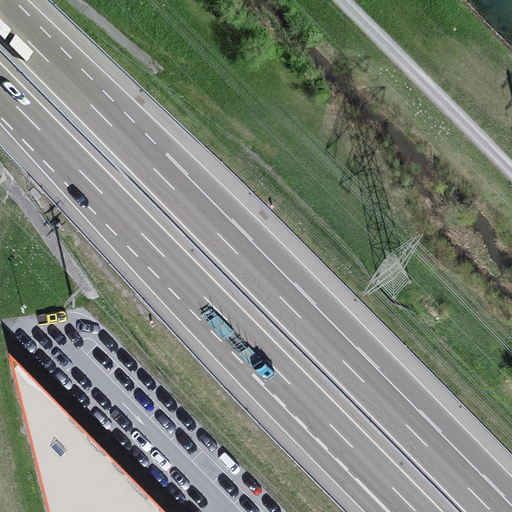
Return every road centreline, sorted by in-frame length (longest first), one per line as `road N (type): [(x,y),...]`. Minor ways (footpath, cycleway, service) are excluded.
road 1 (motorway): [(489,511),(0,9)]
road 2 (motorway): [(0,87),(378,475)]
road 3 (track): [(511,172),(341,0)]
